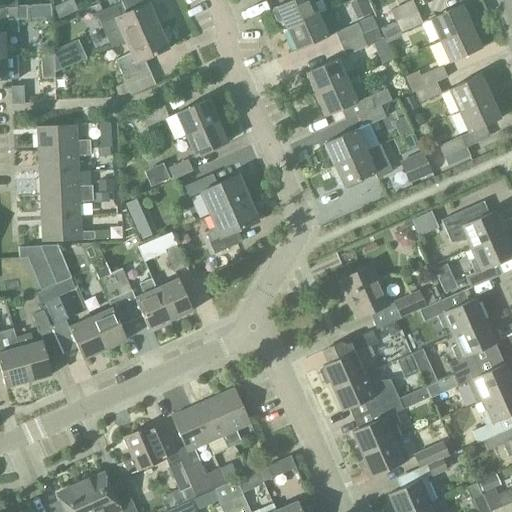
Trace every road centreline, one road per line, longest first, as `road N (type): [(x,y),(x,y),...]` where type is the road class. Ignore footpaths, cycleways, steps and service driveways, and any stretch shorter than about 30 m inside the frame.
road 1 (residential): [(257,333),(263,298),(302,224),(210,0)]
road 2 (residential): [(0,447),(257,333)]
road 3 (residential): [(343,511),(257,333)]
